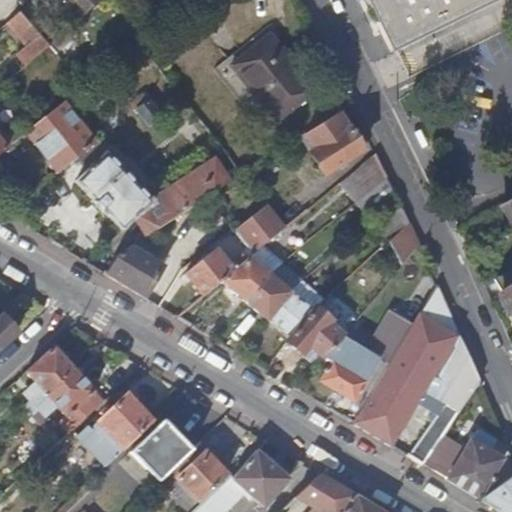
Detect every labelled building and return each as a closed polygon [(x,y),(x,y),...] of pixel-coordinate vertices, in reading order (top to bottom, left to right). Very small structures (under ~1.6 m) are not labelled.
[(58,0),(75,18),(95,0),(58,0)] [(173,15),(160,0),(139,0),(146,8),(160,25),(173,15)] [(501,0),(372,0),(387,31),(397,51),(501,0)] [(160,25),(146,8),(137,16),(152,32),(160,25)] [(48,46),(43,41),(28,24),(18,12),(0,28),(10,40),(14,35),(23,46),(14,54),(25,66),(48,46)] [(52,33),(37,14),(28,24),(43,41),(52,33)] [(238,80),(280,52),(268,38),(230,69),(238,80)] [(314,95),(280,52),(238,80),(275,126),(314,95)] [(159,116),(136,86),(106,109),(130,139),(159,116)] [(94,145),(64,103),(22,136),(54,176),(94,145)] [(362,150),(349,128),(346,128),(336,114),(304,135),(314,150),(310,153),(324,174),(362,150)] [(0,152),(16,140),(13,135),(9,138),(2,135),(0,137),(0,152)] [(150,202),(103,155),(74,183),(91,202),(90,205),(101,217),(103,216),(120,233),(133,221),(144,239),(206,199),(228,184),(214,161),(150,202)] [(371,218),(394,196),(385,177),(356,201),(371,218)] [(381,245),(406,220),(400,207),(398,208),(395,209),(393,212),(370,234),(381,245)] [(269,242),(283,230),(266,208),(235,234),(252,255),(269,242)] [(200,246),(222,229),(212,217),(191,234),(200,246)] [(276,250),(302,228),(296,220),(283,230),(269,242),(276,250)] [(401,263),(418,242),(407,220),(406,220),(381,245),(380,247),(401,263)] [(142,299),(161,267),(131,248),(117,257),(103,276),(142,299)] [(219,284),(230,274),(217,257),(213,252),(184,276),(201,298),(219,284)] [(235,269),(222,253),(217,257),(230,274),(235,269)] [(244,305),(271,277),(249,259),(235,269),(230,274),(219,284),(244,305)] [(511,265),(494,275),(511,304),(511,265)] [(267,324),(292,294),(271,277),(244,305),(267,324)] [(480,380),(460,334),(437,285),(389,363),(369,397),(407,420),(413,410),(446,429),(480,380)] [(290,343),(314,312),(292,294),(267,324),(290,343)] [(324,360),(343,336),(344,334),(331,325),(333,323),(317,309),(314,312),(290,343),(287,346),(301,358),(307,352),(320,364),(324,360)] [(14,334),(0,315),(0,346),(4,343),(14,334)] [(357,395),(380,358),(343,336),(324,360),(327,361),(329,362),(322,375),(357,395)] [(74,370),(52,348),(24,373),(34,383),(22,394),(29,402),(22,408),(26,413),(28,411),(74,370)] [(369,397),(389,363),(380,358),(357,395),(351,405),(361,410),(369,397)] [(103,401),(74,370),(28,411),(39,422),(55,407),(63,416),(56,423),(67,435),(103,401)] [(478,424),(490,405),(481,382),(480,380),(446,429),(440,438),(461,451),(478,424)] [(389,448),(407,420),(369,397),(361,410),(352,425),(389,448)] [(132,444),(152,424),(125,398),(98,422),(105,429),(97,437),(87,427),(76,437),(105,468),(132,444)] [(167,473),(190,451),(168,429),(162,423),(129,453),(157,482),(167,473)] [(485,491),(508,453),(495,445),(498,436),(478,424),(461,451),(440,438),(437,442),(421,467),(479,501),(485,491)] [(421,467),(437,442),(425,435),(408,459),(421,467)] [(226,473),(197,444),(190,451),(167,473),(195,503),(226,473)] [(485,491),(511,475),(511,456),(510,453),(510,451),(508,453),(485,491)] [(288,480),(254,452),(233,478),(230,475),(205,499),(216,510),(240,488),(263,508),(288,480)] [(311,511),(339,511),(356,497),(319,475),(291,501),(308,510),(311,511)] [(511,511),(511,475),(485,491),(479,501),(496,511),(511,511)] [(382,511),(356,497),(339,511),(382,511)] [(214,511),(216,510),(205,499),(191,511),(214,511)]
